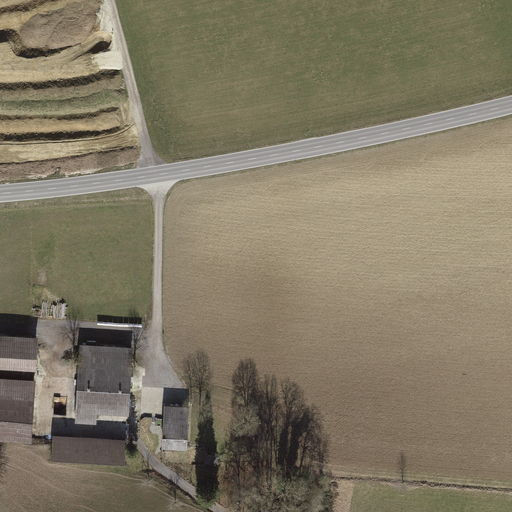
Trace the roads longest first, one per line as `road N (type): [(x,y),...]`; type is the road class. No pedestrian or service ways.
road 1 (primary): [(511,104),(158,175),(0,193)]
road 2 (track): [(158,175),(111,0)]
road 3 (track): [(222,511),(138,442),(128,423),(155,397)]
